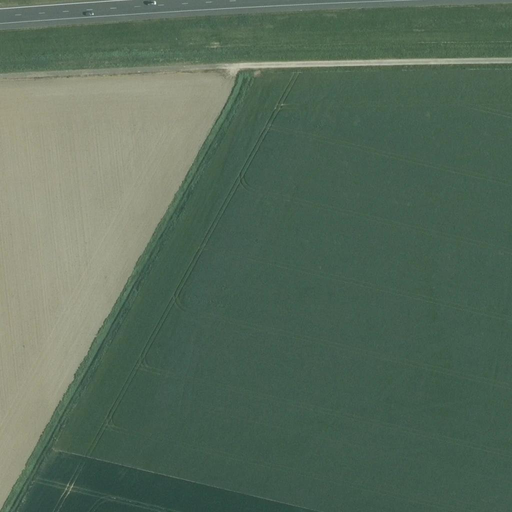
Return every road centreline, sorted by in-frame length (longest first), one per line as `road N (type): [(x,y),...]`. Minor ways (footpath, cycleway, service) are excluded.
road 1 (unclassified): [(0,79),(511,64)]
road 2 (motorway): [(0,17),(234,0)]
